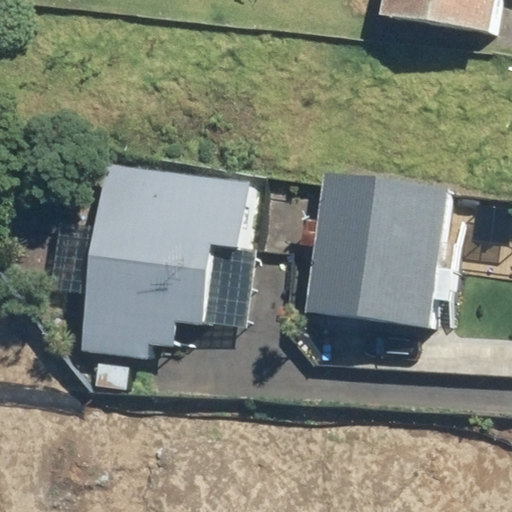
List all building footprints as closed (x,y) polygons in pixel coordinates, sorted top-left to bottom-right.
[(507,35),(511,0),(399,0),(397,18),(507,35)] [(117,167),(95,356),(156,363),(157,348),(184,351),(187,328),(214,331),(215,324),(258,329),(266,253),(255,251),(263,184),(117,167)] [(333,184),(315,315),(442,332),(460,201),(333,184)] [(511,340),(420,335),(417,370),(511,376),(511,340)] [(480,511),(486,439),(371,431),(364,511),(480,511)] [(511,437),(497,436),(493,492),(511,492),(511,437)] [(70,511),(74,462),(0,456),(0,511),(70,511)]
